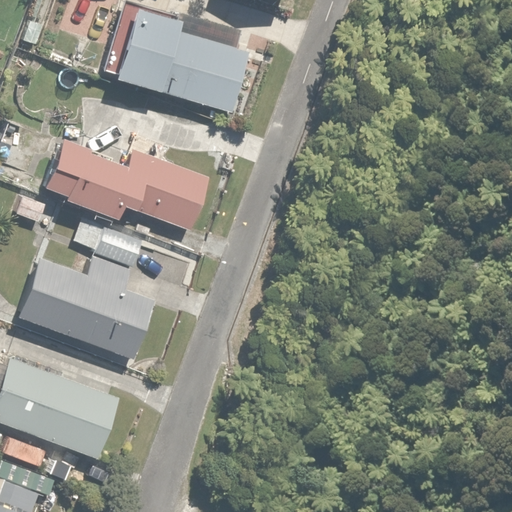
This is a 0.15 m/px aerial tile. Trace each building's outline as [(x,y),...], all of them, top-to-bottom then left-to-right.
[(179,20),(132,6),(110,77),(227,113),(246,53),(175,32),(179,20)] [(123,166),(58,140),(40,186),(62,195),(60,201),(111,221),(119,204),(187,232),(208,180),(130,148),(123,166)] [(47,200),(20,191),(13,213),(41,221),(47,200)] [(97,227),(76,221),(70,241),(91,247),(97,227)] [(155,246),(102,227),(94,251),(146,270),(155,246)] [(83,276),(35,259),(14,314),(135,358),(156,299),(126,289),(132,271),(89,256),(83,276)] [(3,366),(0,364),(0,424),(95,457),(116,398),(5,359),(3,366)] [(42,446),(6,436),(1,454),(38,464),(42,446)]
